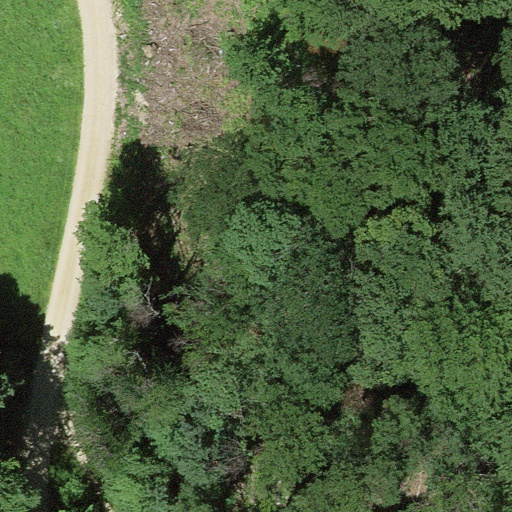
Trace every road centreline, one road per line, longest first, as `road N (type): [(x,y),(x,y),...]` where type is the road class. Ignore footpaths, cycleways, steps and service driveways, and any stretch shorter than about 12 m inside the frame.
road 1 (track): [(82,0),(86,48),(60,246),(30,392),(32,511)]
road 2 (track): [(30,392),(79,442),(118,511)]
